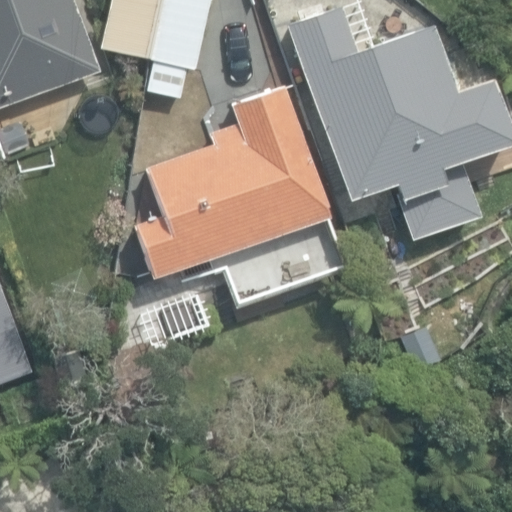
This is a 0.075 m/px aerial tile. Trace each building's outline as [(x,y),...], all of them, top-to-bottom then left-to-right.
[(0,0),(0,66),(13,62),(9,53),(5,40),(22,34),(16,16),(60,0),(0,0)] [(121,53),(192,68),(196,53),(208,0),(108,0),(97,47),(121,53)] [(351,0),(385,30),(410,1),(409,0),(351,0)] [(297,53),(347,198),(511,142),(489,77),(454,89),(441,53),(432,25),(370,46),(365,31),(349,37),(339,7),(287,24),(297,53)] [(134,223),(152,276),(194,262),(197,274),(215,269),(212,256),(258,240),(267,237),(331,216),(287,84),(267,91),(260,93),(230,103),(236,122),(209,131),(214,143),(146,166),(162,214),(146,219),(134,223)] [(0,382),(30,371),(0,291),(0,382)]
